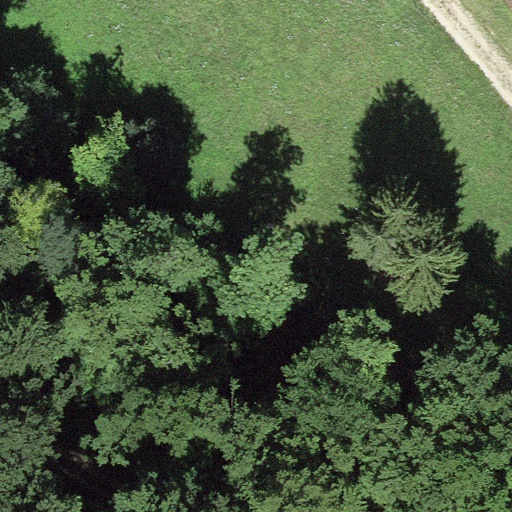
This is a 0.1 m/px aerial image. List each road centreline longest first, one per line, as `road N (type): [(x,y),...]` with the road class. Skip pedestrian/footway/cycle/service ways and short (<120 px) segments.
road 1 (track): [(0,12),(511,354)]
road 2 (track): [(138,511),(0,425)]
